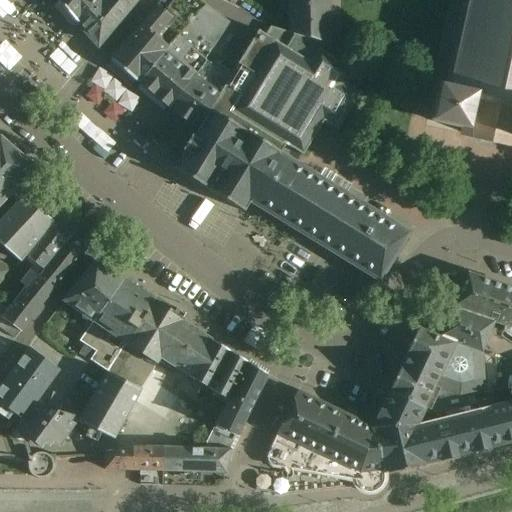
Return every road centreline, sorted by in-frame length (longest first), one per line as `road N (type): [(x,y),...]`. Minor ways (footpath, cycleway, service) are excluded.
road 1 (residential): [(300,332),(239,489),(228,499),(108,500)]
road 2 (residential): [(300,332),(330,348),(353,347),(385,327),(449,233),(511,248)]
road 3 (residential): [(123,200),(300,332)]
road 4 (residential): [(123,200),(0,371)]
road 5 (residential): [(44,130),(149,0)]
